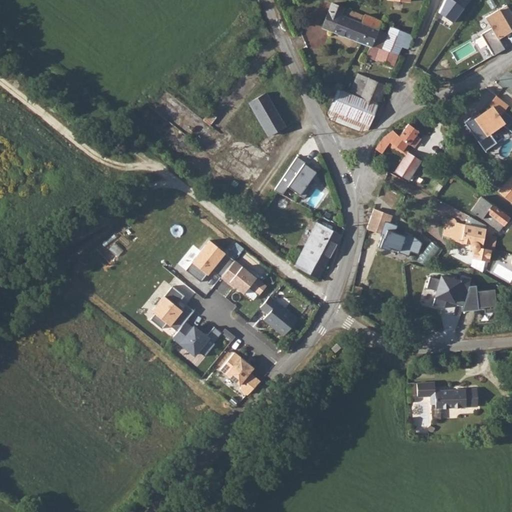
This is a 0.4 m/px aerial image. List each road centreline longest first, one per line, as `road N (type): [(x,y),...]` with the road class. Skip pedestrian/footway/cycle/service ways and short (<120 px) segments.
road 1 (track): [(170,181),(0,42)]
road 2 (unclassified): [(154,511),(284,370)]
road 3 (unclassified): [(334,310),(389,348),(511,340)]
road 4 (unclassified): [(326,137),(267,0)]
road 5 (unknown): [(233,228),(319,122)]
road 6 (residential): [(389,117),(511,59)]
road 7 (residential): [(389,117),(435,0)]
road 8 (unclassified): [(334,310),(355,239),(349,193)]
